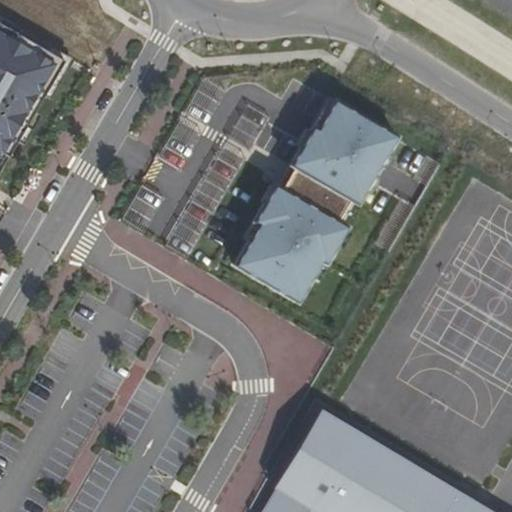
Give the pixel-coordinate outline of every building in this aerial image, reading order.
[(13,25),(0,17),(0,24),(10,30),(13,25)] [(33,113),(63,61),(10,30),(0,24),(0,169),(16,143),(33,113)] [(50,100),(73,60),(48,45),(45,51),(63,61),(43,96),(50,100)] [(343,226),(336,222),(349,200),(356,204),(363,191),(372,175),(378,166),(387,149),(395,136),(328,98),(305,137),(296,153),(289,165),(293,167),(280,190),(276,188),(273,186),(252,222),(257,225),(248,241),(233,266),(296,302),(311,277),(320,261),(325,264),(345,227),(343,226)] [(22,146),(39,117),(33,113),(16,143),(22,146)] [(296,153),(305,137),(300,134),(291,150),(296,153)] [(383,169),(392,152),(387,149),(378,166),(383,169)] [(280,190),(293,167),(289,165),(276,188),(280,190)] [(368,194),(378,178),(372,175),(363,191),(368,194)] [(343,226),(356,204),(349,200),(336,222),(343,226)] [(248,241),(257,225),(252,222),(251,221),(241,237),(248,241)] [(317,281),(326,265),(325,264),(320,261),(311,277),(317,281)] [(488,511),(323,413),(278,488),(294,497),(285,511),(488,511)]
